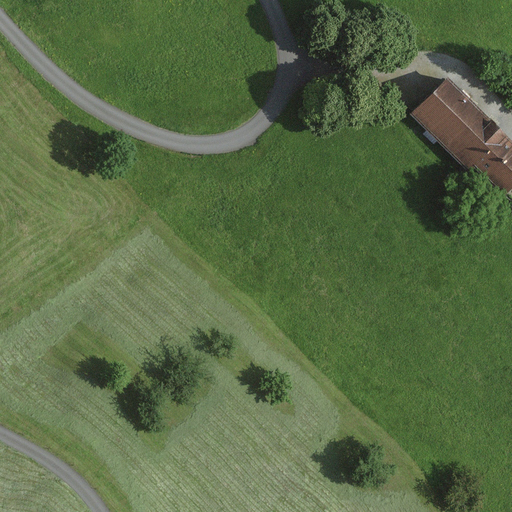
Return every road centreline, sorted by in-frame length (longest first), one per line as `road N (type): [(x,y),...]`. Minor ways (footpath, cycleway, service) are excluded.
road 1 (unclassified): [(0,17),(71,88),(146,134),(190,145),(253,132),(278,105),(287,48),(270,0)]
road 2 (unclassified): [(102,511),(52,461),(0,433)]
